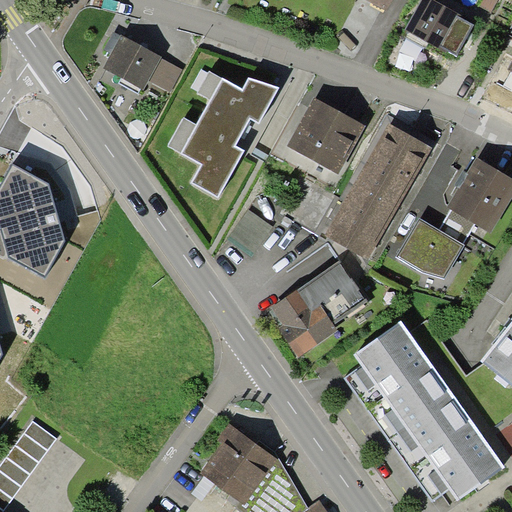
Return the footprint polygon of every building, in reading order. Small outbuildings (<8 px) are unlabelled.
[(392,0),(367,0),(387,11),(392,0)] [(465,17),(434,0),(420,0),(405,30),(440,49),(441,48),(456,56),(474,25),(464,19),(465,17)] [(497,0),(482,0),(480,5),(492,12),(497,0)] [(162,56),(121,34),(121,35),(114,31),(104,49),(111,53),(103,67),(122,77),(141,88),(144,89),(148,80),(161,57),(162,56)] [(184,70),(161,57),(148,80),(171,93),(184,70)] [(210,100),(222,78),(209,71),(197,93),(210,100)] [(141,88),(122,77),(119,83),(138,93),(141,88)] [(243,88),(222,77),(222,78),(210,100),(196,124),(181,153),(201,165),(191,183),(218,198),(245,149),(237,145),(251,120),(260,124),(280,87),(249,77),(243,88)] [(366,126),(314,97),(287,145),(338,174),(366,126)] [(181,153),(196,124),(183,118),(168,145),(181,153)] [(433,148),(389,122),(324,234),(368,259),(433,148)] [(511,198),(511,178),(477,157),(447,206),(452,209),(476,224),(491,233),(511,198)] [(49,183),(13,165),(0,186),(0,257),(4,259),(7,259),(8,256),(45,275),(65,240),(49,183)] [(476,224),(452,209),(440,229),(464,244),(476,224)] [(440,229),(420,217),(396,257),(423,273),(445,279),(466,246),(464,244),(440,229)] [(367,301),(338,261),(271,308),(283,325),(278,328),(299,357),(337,330),(334,325),(367,301)] [(511,320),(480,361),(511,386),(511,320)] [(505,467),(401,321),(353,354),(361,366),(449,489),(457,501),(505,467)] [(449,489),(361,366),(344,378),(432,501),(449,489)] [(34,420),(0,465),(0,511),(2,511),(58,438),(34,420)] [(278,459),(229,423),(217,440),(221,443),(199,472),(204,476),(215,484),(244,505),(278,459)] [(244,505),(241,510),(243,511),(303,511),(310,508),(278,459),(244,505)] [(191,493),(201,501),(215,484),(204,476),(191,493)] [(303,511),(328,511),(320,501),(310,508),(303,511)]
